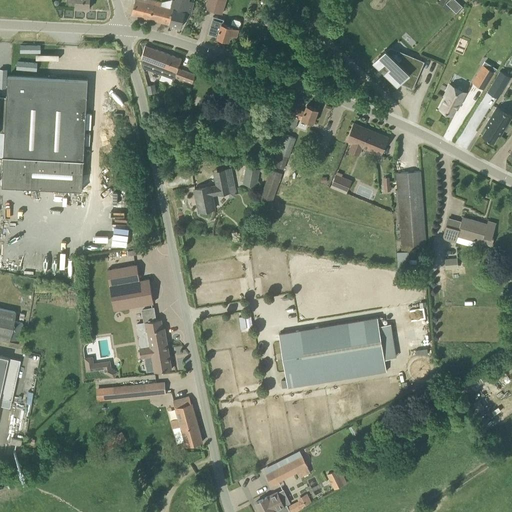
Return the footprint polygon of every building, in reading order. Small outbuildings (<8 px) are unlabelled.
[(75,5),(75,8),(77,8),(78,9),(82,10),(83,8),(90,9),(89,0),(67,0),(67,2),(69,4),(75,5)] [(150,19),(156,0),(155,0),(135,0),(132,14),(150,19)] [(172,0),(171,4),(156,0),(150,19),(181,27),(185,11),(191,13),(194,2),(189,0),(172,0)] [(208,0),(206,8),(222,13),(226,0),(208,0)] [(458,1),(451,8),(456,13),(463,6),(458,1)] [(230,26),(223,24),(224,19),(213,16),(208,33),(217,36),(217,38),(229,41),(231,35),(236,37),(241,22),(240,20),(234,19),(232,20),(230,26)] [(192,83),(195,74),(178,68),(182,59),(145,45),(141,59),(143,67),(174,79),(175,77),(192,83)] [(399,64),(386,50),(374,62),(397,85),(400,83),(413,89),(425,63),(414,58),(413,60),(407,57),(399,64)] [(483,65),(479,72),(473,82),(485,89),(495,72),(483,65)] [(501,70),(494,81),(505,88),(511,77),(501,70)] [(82,190),(88,79),(48,77),(11,75),(8,75),(7,96),(0,95),(0,94),(0,131),(5,131),(4,155),(3,155),(3,156),(4,156),(2,186),(82,190)] [(147,85),(148,93),(157,92),(155,83),(147,85)] [(450,84),(448,88),(444,96),(445,97),(439,108),(453,115),(459,104),(460,105),(467,92),(450,84)] [(312,123),(318,109),(307,105),(305,111),(296,108),(293,116),(289,115),(285,125),(294,128),(299,117),(312,123)] [(494,142),(498,134),(500,135),(511,116),(511,115),(497,107),(485,126),(488,127),(483,135),(494,142)] [(381,154),(389,137),(354,123),(348,141),(352,142),(349,151),(359,155),(363,147),(381,154)] [(284,169),(295,137),(283,133),(272,165),(284,169)] [(167,140),(166,148),(177,150),(178,142),(167,140)] [(257,185),(260,168),(246,166),(243,183),(257,185)] [(272,202),(282,173),(270,169),(260,198),(272,202)] [(403,252),(426,250),(420,170),(396,172),(403,252)] [(330,186),(337,189),(342,176),(343,173),(337,171),(336,173),(330,186)] [(218,195),(229,193),(226,175),(215,177),(216,186),(212,187),(211,186),(195,189),(199,212),(216,208),(213,196),(218,195)] [(494,239),(492,238),(496,224),(488,221),(487,225),(480,223),(481,222),(470,219),(470,220),(462,218),(461,222),(448,219),(443,238),(456,242),(457,237),(458,236),(492,245),(494,239)] [(114,309),(151,303),(154,303),(150,279),(110,286),(114,309)] [(0,338),(19,343),(23,323),(12,321),(14,312),(0,308),(0,338)] [(163,328),(161,319),(154,320),(154,316),(144,318),(145,321),(137,323),(139,333),(147,332),(149,346),(139,347),(141,358),(145,358),(147,372),(154,370),(154,371),(172,369),(165,327),(163,328)] [(387,371),(385,359),(379,326),(378,316),(279,333),(289,387),(387,371)] [(112,368),(111,367),(110,360),(101,361),(102,368),(104,368),(104,372),(105,373),(108,370),(112,368)] [(0,397),(12,399),(18,370),(6,367),(0,391),(0,397)] [(115,399),(166,394),(165,382),(114,387),(115,399)] [(470,416),(484,408),(476,394),(471,397),(474,402),(465,407),(470,416)] [(174,400),(178,415),(179,418),(170,420),(173,429),(173,428),(180,426),(182,434),(186,446),(203,441),(192,403),(191,403),(189,396),(174,400)] [(450,396),(437,403),(442,413),(455,407),(450,396)] [(107,452),(114,447),(110,439),(102,444),(107,452)] [(271,485),(308,466),(302,456),(266,474),(271,485)] [(334,489),(344,484),(337,469),(327,474),(334,489)] [(284,506),(277,492),(266,497),(255,502),(260,511),(290,511),(287,504),(284,506)] [(298,499),(303,507),(313,501),(308,493),(298,499)]
